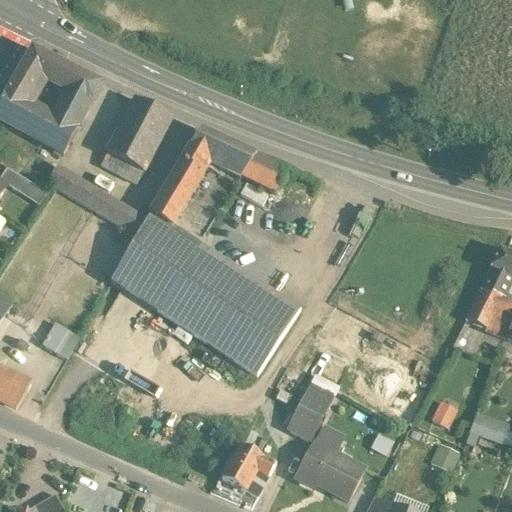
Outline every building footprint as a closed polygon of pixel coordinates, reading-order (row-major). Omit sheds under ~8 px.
[(71,73),(30,52),(0,106),(0,110),(19,121),(28,106),(42,81),(61,91),(71,73)] [(100,89),(71,73),(61,91),(66,94),(52,119),(76,132),(100,89)] [(171,122),(132,101),(93,170),(132,192),(171,122)] [(52,119),(28,106),(19,121),(0,110),(0,128),(60,161),(76,132),(52,119)] [(255,160),(199,133),(180,165),(199,175),(203,167),(237,184),(239,182),(255,160)] [(286,176),(255,160),(239,182),(251,188),(273,199),(286,176)] [(199,175),(180,165),(149,218),(171,232),(172,231),(203,177),(199,175)] [(135,242),(145,225),(54,169),(44,187),(117,231),(135,242)] [(46,197),(5,173),(0,181),(0,185),(38,210),(46,197)] [(237,184),(219,212),(230,219),(251,188),(239,182),(237,184)] [(130,251),(109,287),(154,317),(155,316),(255,383),(299,315),(201,250),(172,231),(171,232),(149,218),(145,225),(135,242),(130,251)] [(130,251),(135,242),(117,231),(112,239),(130,251)] [(511,261),(497,257),(489,274),(511,281),(511,261)] [(511,281),(489,274),(464,327),(504,343),(511,322),(511,306),(504,304),(511,285),(511,281)] [(79,341),(51,325),(38,347),(66,363),(79,341)] [(0,368),(0,406),(15,414),(29,385),(0,368)] [(310,392),(287,436),(308,446),(308,445),(330,403),(310,392)] [(444,417),(435,414),(429,430),(438,433),(444,417)] [(500,435),(472,425),(468,438),(496,448),(500,435)] [(364,474),(312,447),(294,483),(295,483),(296,482),(312,491),(312,492),(313,493),(315,489),(347,506),(364,474)] [(263,486),(247,477),(256,459),(237,449),(226,468),(220,483),(256,501),(263,486)] [(273,468),(256,459),(247,477),(263,486),(273,468)] [(62,511),(56,500),(35,511),(34,511),(62,511)]
